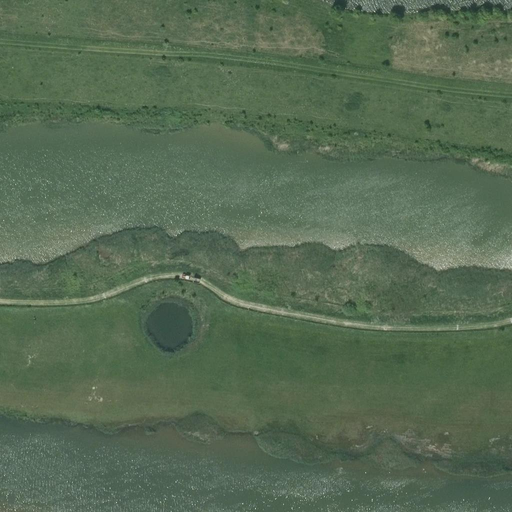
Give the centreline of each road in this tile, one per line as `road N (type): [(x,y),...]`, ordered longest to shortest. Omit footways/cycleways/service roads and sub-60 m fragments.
road 1 (track): [(511,321),(361,327),(253,308),(176,274),(85,300),(0,303)]
road 2 (track): [(511,94),(238,60),(0,43)]
